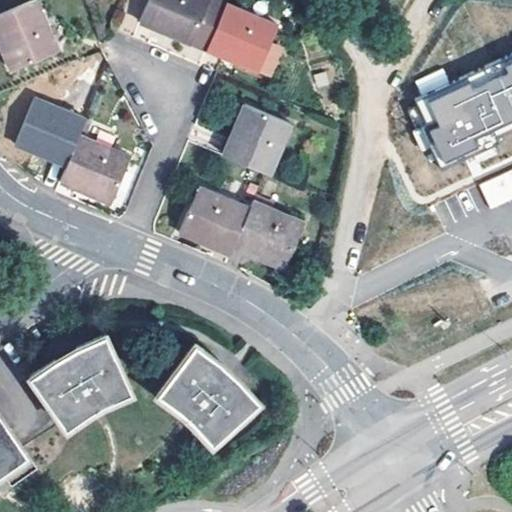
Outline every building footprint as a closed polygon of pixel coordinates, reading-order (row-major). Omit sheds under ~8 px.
[(227,7),(209,0),(152,0),(152,1),(145,21),(175,33),(173,37),(172,41),(209,56),(210,52),(213,45),(227,7)] [(244,57),(242,66),(262,74),(279,27),(228,6),(227,7),(213,45),(244,57)] [(35,7),(0,20),(0,32),(9,54),(5,56),(1,58),(10,78),(55,57),(35,7)] [(142,28),(172,41),(173,37),(175,33),(145,21),(142,28)] [(0,55),(1,58),(5,56),(9,54),(0,32),(0,55)] [(213,45),(210,52),(242,66),(244,57),(213,45)] [(511,60),(412,105),(441,170),(508,141),(504,132),(511,128),(511,60)] [(41,106),(22,150),(41,159),(44,150),(75,163),(85,140),(90,126),(41,106)] [(248,133),(236,163),(266,175),(272,178),(293,129),(248,108),(239,129),(248,133)] [(227,159),(236,163),(248,133),(239,129),(227,159)] [(71,171),(68,179),(99,193),(96,201),(115,209),(135,162),(85,140),(75,163),(71,171)] [(44,150),(41,159),(48,162),(71,171),(75,163),(44,150)] [(511,165),(480,180),(492,205),(511,195),(511,165)] [(68,179),(64,188),(74,192),(96,201),(99,193),(68,179)] [(199,190),(180,238),(200,246),(201,242),(202,237),(235,252),(237,245),(251,212),(199,190)] [(306,223),(256,201),(251,212),(237,245),(266,257),(264,262),(263,267),(284,276),(306,223)] [(200,246),(231,260),(234,255),(235,252),(202,237),(201,242),(200,246)] [(234,255),(263,267),(264,262),(266,257),(237,245),(235,252),(234,255)] [(36,380),(68,426),(92,409),(97,416),(110,408),(107,401),(134,389),(111,337),(83,350),(86,358),(75,364),(66,369),(61,363),(36,380)] [(201,347),(168,392),(192,410),(188,416),(199,426),(205,421),(225,443),(267,405),(245,381),(239,387),(229,378),(221,371),(226,365),(201,347)] [(86,358),(83,350),(61,363),(66,369),(75,364),(86,358)] [(239,387),(245,381),(226,365),(221,371),(229,378),(239,387)] [(138,396),(134,389),(107,401),(110,408),(138,396)] [(164,398),(188,416),(192,410),(168,392),(164,398)] [(29,452),(0,409),(0,481),(8,476),(4,470),(29,452)] [(97,416),(92,409),(68,426),(72,433),(97,416)] [(220,448),(225,443),(205,421),(199,426),(220,448)] [(34,458),(29,452),(4,470),(8,476),(34,458)]
